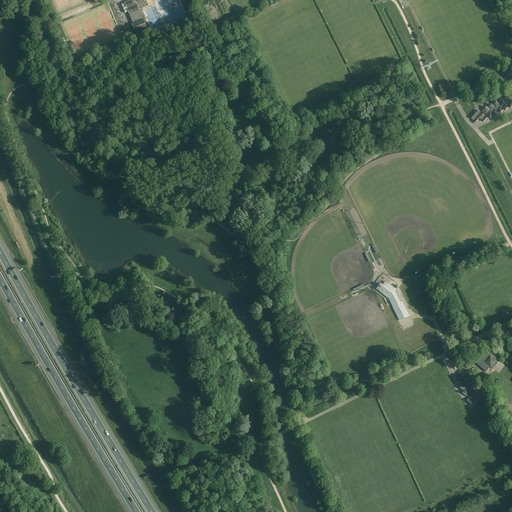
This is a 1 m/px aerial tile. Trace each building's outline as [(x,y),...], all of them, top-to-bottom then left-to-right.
[(147,29),(143,20),(141,15),(134,0),(131,0),(125,3),(121,4),(125,13),(128,12),(133,24),(132,24),(135,34),(147,29)] [(506,111),(509,107),(511,108),(511,106),(511,101),(508,98),(506,97),(503,101),(501,99),(498,103),(496,102),(493,106),(491,104),(488,108),(486,107),(482,111),(489,117),(490,118),(494,114),(496,116),(499,112),(501,113),(504,109),(506,111)] [(487,118),(478,111),(472,118),(476,122),(480,118),(484,122),(487,118)] [(377,289),(385,295),(389,298),(393,306),(393,307),(400,321),(409,316),(402,302),(400,303),(396,295),(395,295),(392,293),(396,288),(395,289),(385,282),(383,285),(380,284),(379,286),(377,289)] [(476,363),(486,372),(490,368),(491,369),(492,367),(494,369),(498,363),(497,362),(498,361),(497,360),(498,359),(487,350),(476,363)] [(457,376),(455,378),(459,381),(458,383),(462,386),(460,388),(464,391),(463,393),(467,397),(473,390),(474,389),(470,385),(472,383),(468,380),(469,378),(465,375),(467,373),(462,369),(457,376)] [(474,392),(467,401),(471,405),(475,400),(473,399),(477,394),(474,392)]
